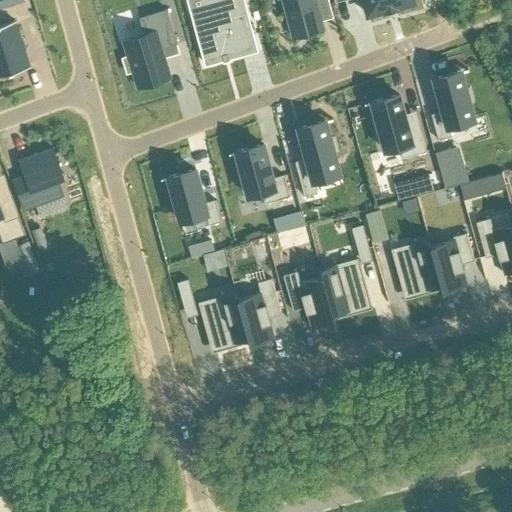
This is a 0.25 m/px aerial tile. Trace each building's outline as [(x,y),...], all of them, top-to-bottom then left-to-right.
[(207,0),(209,6),(193,10),(207,61),(256,47),(243,0),(207,0)] [(283,0),(294,37),(324,28),(315,0),(283,0)] [(364,0),(368,13),(414,1),(414,0),(364,0)] [(129,54),(124,56),(129,71),(134,69),(139,85),(170,75),(161,47),(178,42),(166,7),(140,15),(145,33),(125,39),(129,54)] [(15,19),(0,24),(0,75),(30,66),(15,19)] [(444,114),(432,117),(438,141),(451,137),(448,126),(474,119),(469,102),(473,101),(470,87),(466,88),(461,71),(434,78),(444,114)] [(399,96),(372,103),(376,121),(372,122),(376,135),(380,134),(384,152),(399,148),(402,159),(426,152),(420,131),(409,134),(399,96)] [(307,157),(295,160),(305,196),(317,192),(314,181),(340,174),(335,154),(339,153),(336,140),(331,141),(326,120),(299,127),(307,157)] [(457,140),(444,144),(453,168),(465,163),(457,140)] [(263,143),(236,150),(241,168),(237,170),(241,183),(245,182),(248,196),(263,192),(266,203),(290,197),(284,173),(272,176),(263,143)] [(65,195),(59,181),(59,179),(65,177),(53,145),(18,158),(24,174),(30,191),(36,206),(65,195)] [(196,168),(169,175),(174,193),(170,194),(174,208),(178,207),(181,221),(208,214),(211,225),(223,222),(217,198),(205,201),(196,168)] [(502,173),(490,176),(493,188),(505,185),(502,173)] [(428,176),(417,179),(421,195),(432,192),(428,176)] [(477,180),(461,184),(464,196),(480,191),(477,180)] [(0,234),(2,241),(25,233),(9,188),(0,191),(0,234)] [(374,242),(389,237),(381,208),(366,213),(374,242)] [(511,221),(493,226),(490,216),(476,220),(486,256),(499,252),(505,273),(511,270),(511,221)] [(363,223),(353,226),(359,250),(370,247),(363,223)] [(309,226),(289,231),(293,246),(313,240),(309,226)] [(428,237),(441,284),(443,290),(467,283),(462,263),(474,259),(467,231),(453,235),(454,237),(431,243),(430,236),(428,237)] [(282,249),(278,235),(268,238),(272,252),(282,249)] [(441,284),(428,237),(413,241),(414,245),(396,250),(408,293),(441,284)] [(24,276),(40,271),(29,240),(13,246),(24,276)] [(223,249),(215,251),(219,266),(227,264),(223,249)] [(337,262),(322,266),(335,313),(368,304),(356,261),(338,266),(337,262)] [(297,270),(284,273),(294,309),(306,306),(312,326),(336,319),(335,313),(322,266),(320,267),(322,273),(300,279),(297,270)] [(189,277),(178,280),(184,304),(195,301),(189,277)] [(237,290),(235,290),(248,337),(250,343),(275,336),(269,316),(281,313),(272,277),(258,280),(261,290),(239,296),(237,290)] [(221,298),(203,303),(215,346),(248,337),(235,290),(220,294),(221,298)] [(54,313),(40,318),(47,337),(61,332),(54,313)]
